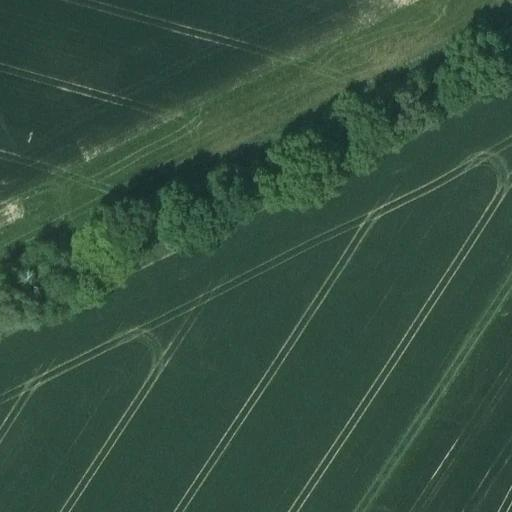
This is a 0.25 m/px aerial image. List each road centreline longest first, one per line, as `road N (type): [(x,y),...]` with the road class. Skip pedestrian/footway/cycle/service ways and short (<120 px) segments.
road 1 (track): [(0,296),(256,183),(511,54)]
road 2 (track): [(511,305),(372,511)]
